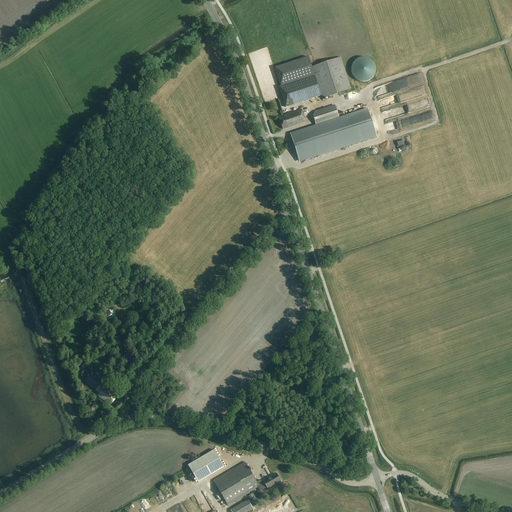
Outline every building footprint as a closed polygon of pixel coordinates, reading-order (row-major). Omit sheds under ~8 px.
[(285,108),(321,96),(311,67),(308,57),(274,68),(281,87),(279,88),(285,108)] [(350,68),(350,72),(352,75),(353,78),(356,81),(360,82),(363,83),(367,82),(370,80),(373,78),(375,75),(376,72),(376,68),(375,64),(373,61),(370,59),(367,57),(363,57),(360,57),(356,59),(353,61),(351,64),(350,68)] [(341,58),(311,67),(321,96),(322,99),(351,89),(341,58)] [(381,98),(357,105),(359,111),(383,104),(381,98)] [(316,127),(340,119),(339,116),(336,105),(315,112),(313,116),(316,127)] [(283,129),(306,122),(302,109),(279,117),(283,129)] [(340,119),(316,127),(292,134),(301,161),(378,137),(369,110),(340,119)] [(118,356),(119,363),(131,362),(130,354),(118,356)] [(106,386),(103,389),(99,385),(102,382),(91,373),(84,381),(99,394),(98,395),(110,406),(118,397),(106,386)] [(198,483),(224,467),(214,450),(187,465),(198,483)] [(257,483),(245,463),(214,482),(228,506),(258,488),(260,491),(266,487),(263,481),(261,482),(260,481),(257,483)] [(263,481),(266,487),(268,490),(273,487),(272,486),(280,481),(277,474),(270,478),(270,477),(263,481)] [(153,491),(155,495),(159,493),(161,498),(165,496),(163,493),(165,492),(162,487),(153,491)] [(195,496),(172,510),(172,511),(180,511),(198,502),(195,496)] [(230,510),(231,511),(247,511),(253,509),(248,500),(230,510)]
